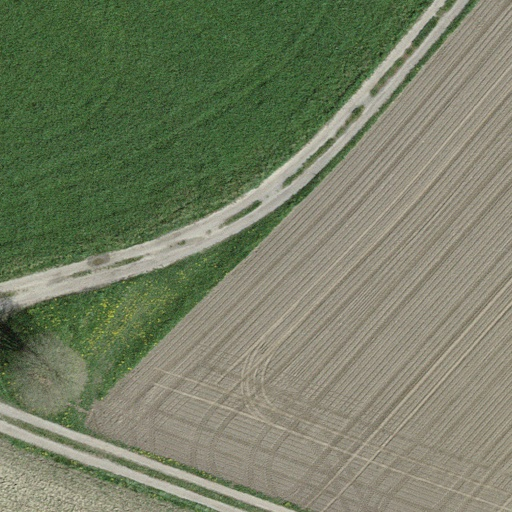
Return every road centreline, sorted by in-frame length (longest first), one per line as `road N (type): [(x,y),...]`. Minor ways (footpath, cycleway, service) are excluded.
road 1 (track): [(426,0),(245,221),(0,288)]
road 2 (track): [(0,426),(240,511)]
